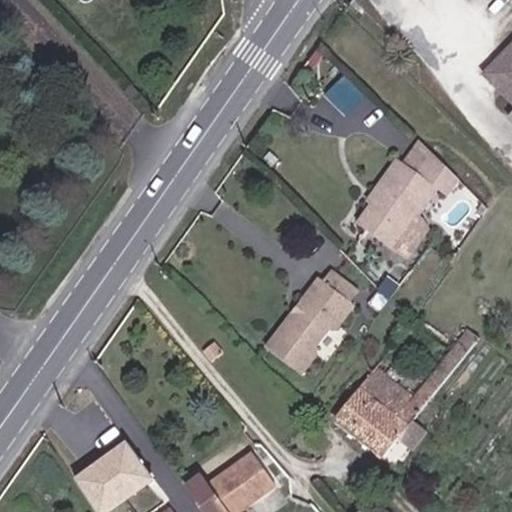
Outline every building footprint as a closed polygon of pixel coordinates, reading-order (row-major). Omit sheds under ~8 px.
[(511,42),(495,59),(507,73),(494,87),(511,103),(511,116),(510,118),(511,120),(511,42)] [(507,73),(495,59),(481,73),(494,87),(507,73)] [(462,181),(436,155),(425,145),(409,166),(402,160),(377,194),(381,197),(375,206),(362,226),(396,250),(419,219),(416,217),(437,187),(450,197),(462,181)] [(381,197),(377,194),(371,203),(375,206),(381,197)] [(334,274),(325,285),(347,301),(355,290),(334,274)] [(390,279),(381,291),(392,301),(401,289),(390,279)] [(347,301),(325,285),(321,282),(266,355),(300,380),(315,360),(314,353),(331,330),(339,329),(355,307),(347,301)] [(413,399),(375,369),(334,421),(383,457),(480,339),(468,330),(413,399)] [(203,351),(212,362),(222,353),(214,342),(203,351)] [(126,440),(72,479),(94,511),(111,511),(156,481),(126,440)] [(240,511),(276,485),(254,455),(210,487),(206,482),(190,494),(203,511),(240,511)] [(361,511),(388,511),(376,498),(361,511)]
